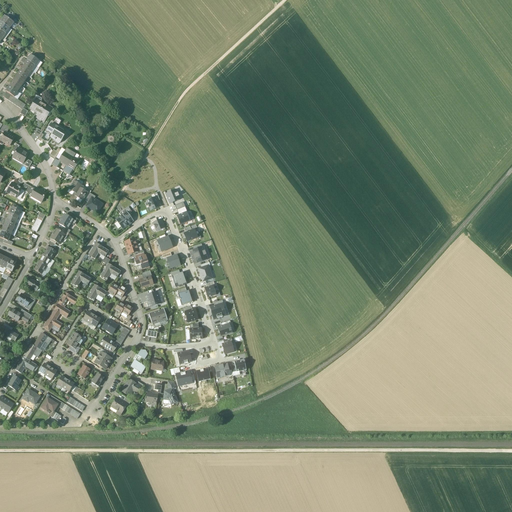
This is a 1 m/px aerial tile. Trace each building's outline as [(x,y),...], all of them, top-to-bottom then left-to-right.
[(14,23),(4,16),(0,22),(9,29),(14,23)] [(9,29),(0,22),(0,30),(5,34),(9,29)] [(39,61),(30,55),(27,61),(35,66),(39,61)] [(35,66),(27,61),(23,66),(32,72),(35,66)] [(32,72),(23,66),(20,71),(28,77),(32,72)] [(28,77),(20,71),(16,76),(25,82),(28,77)] [(25,82),(16,76),(13,81),(21,87),(25,82)] [(21,87),(13,81),(9,87),(18,92),(21,87)] [(18,92),(9,87),(6,92),(11,95),(13,97),(14,98),(18,92)] [(43,105),(36,100),(31,109),(38,113),(43,105)] [(51,109),(43,105),(38,113),(35,118),(43,123),(51,109)] [(28,112),(23,109),(22,110),(20,113),(25,117),(28,112)] [(10,128),(4,124),(0,130),(4,133),(4,132),(6,133),(10,128)] [(62,129),(55,125),(54,126),(50,124),(46,131),(53,135),(51,138),(54,141),(58,144),(60,141),(61,141),(64,136),(61,132),(62,131),(62,129)] [(42,132),(37,129),(34,134),(39,137),(41,134),(42,132)] [(6,133),(4,132),(4,133),(0,140),(10,146),(14,138),(6,133)] [(18,148),(15,153),(12,158),(18,161),(19,160),(23,163),(25,159),(28,154),(18,148)] [(66,165),(62,172),(68,175),(69,176),(70,176),(73,171),(79,162),(74,158),(76,154),(67,148),(64,153),(64,152),(59,161),(58,161),(61,162),(66,165)] [(59,153),(53,150),(49,157),(54,160),(55,159),(59,153)] [(32,163),(25,159),(23,163),(22,164),(29,168),(32,163)] [(59,161),(55,159),(54,160),(51,165),(57,168),(61,162),(58,161),(59,161)] [(77,183),(74,181),(69,190),(76,194),(81,186),(83,184),(78,181),(77,183)] [(22,189),(12,183),(6,193),(16,198),(21,189),(22,189)] [(31,187),(24,184),(22,189),(21,189),(28,193),(31,187)] [(81,186),(76,194),(75,196),(77,198),(76,200),(80,203),(87,192),(85,191),(87,189),(81,186)] [(49,198),(45,196),(46,194),(35,188),(35,189),(31,196),(31,197),(41,203),(38,208),(44,211),(49,202),(49,198)] [(168,201),(170,204),(179,200),(178,197),(179,197),(177,193),(177,194),(175,191),(166,195),(167,198),(168,198),(169,201),(168,201)] [(90,194),(85,201),(88,203),(92,198),(94,199),(95,197),(90,194)] [(94,199),(92,198),(88,203),(86,207),(97,213),(102,205),(94,199)] [(157,202),(155,198),(147,202),(151,211),(159,207),(157,202)] [(183,203),(175,206),(177,211),(185,207),(183,203)] [(21,211),(12,207),(9,213),(18,217),(21,211)] [(185,207),(177,211),(179,215),(186,212),(187,212),(185,207)] [(129,216),(125,211),(124,210),(119,214),(121,217),(127,225),(128,225),(129,226),(130,225),(130,224),(130,223),(133,222),(129,216)] [(177,216),(176,216),(178,221),(180,226),(190,221),(187,212),(186,212),(179,215),(177,216)] [(18,217),(9,213),(7,219),(16,223),(18,217)] [(70,218),(64,215),(63,217),(62,217),(60,221),(61,221),(59,224),(64,228),(67,230),(67,229),(71,224),(70,223),(72,220),(70,218)] [(127,225),(121,217),(116,220),(122,229),(127,225)] [(16,223),(7,219),(4,225),(13,229),(16,223)] [(161,220),(152,223),(156,232),(165,229),(161,220)] [(13,229),(4,225),(1,231),(11,235),(13,229)] [(61,233),(56,229),(50,239),(56,243),(59,245),(65,236),(65,235),(61,233)] [(184,235),(187,242),(197,238),(194,230),(184,235)] [(11,235),(1,231),(0,234),(0,237),(4,240),(8,241),(11,235)] [(157,242),(161,252),(172,248),(167,237),(157,242)] [(135,239),(130,241),(130,240),(129,240),(127,241),(127,242),(124,243),(126,249),(137,245),(135,239)] [(108,251),(96,243),(88,256),(92,259),(93,257),(95,259),(98,254),(105,258),(105,257),(108,251)] [(137,245),(126,249),(128,255),(134,253),(139,252),(137,245)] [(55,252),(48,247),(44,255),(51,259),(55,252)] [(203,247),(202,247),(194,250),(192,251),(194,255),(195,260),(195,259),(197,264),(208,260),(203,247)] [(51,259),(44,255),(39,263),(46,267),(51,259)] [(136,259),(134,260),(136,266),(140,265),(142,270),(149,267),(146,256),(144,256),(136,259)] [(170,269),(180,266),(177,256),(167,259),(170,269)] [(10,260),(4,257),(0,266),(6,269),(10,260)] [(10,260),(6,269),(12,272),(16,263),(10,260)] [(39,263),(34,271),(41,275),(43,271),(44,272),(47,268),(46,267),(39,263)] [(121,272),(108,264),(107,265),(100,277),(104,279),(105,278),(107,279),(110,274),(117,278),(121,272)] [(208,267),(201,269),(199,270),(203,282),(212,279),(208,267)] [(91,279),(78,271),(70,284),(75,287),(75,286),(77,287),(81,282),(87,286),(91,279)] [(175,288),(187,285),(183,273),(180,274),(171,277),(175,288)] [(146,279),(139,281),(142,288),(153,284),(150,278),(150,277),(146,279)] [(40,286),(31,280),(27,286),(39,294),(42,289),(39,288),(40,286)] [(119,288),(113,284),(108,293),(114,297),(116,294),(119,288)] [(107,293),(95,285),(87,298),(91,300),(92,299),(94,300),(97,295),(103,299),(107,293)] [(127,290),(120,286),(119,288),(116,294),(122,298),(123,296),(127,290)] [(216,295),(213,286),(206,288),(204,289),(207,298),(216,295)] [(178,294),(182,307),(193,303),(189,291),(187,292),(178,294)] [(148,295),(147,295),(146,296),(148,302),(159,298),(157,292),(148,295)] [(78,301),(65,293),(58,304),(64,308),(68,302),(74,306),(78,301)] [(30,298),(29,299),(21,295),(17,301),(25,306),(24,308),(29,311),(35,301),(35,302),(30,298)] [(159,298),(148,302),(150,308),(151,308),(152,307),(157,306),(161,304),(159,298)] [(125,307),(119,303),(114,310),(121,314),(122,312),(125,307)] [(64,308),(58,304),(50,317),(56,321),(61,313),(64,315),(63,317),(66,319),(70,312),(64,308)] [(215,307),(210,308),(213,316),(212,316),(214,320),(226,316),(223,309),(224,309),(222,304),(215,307)] [(133,309),(126,305),(125,307),(122,312),(128,316),(133,309)] [(192,310),(185,313),(188,323),(198,320),(197,316),(196,313),(195,309),(192,310)] [(12,310),(8,316),(17,322),(21,316),(19,314),(12,310)] [(163,310),(158,312),(155,313),(154,313),(149,315),(149,314),(149,315),(152,325),(167,320),(167,321),(167,320),(164,310),(163,310)] [(22,311),(19,314),(29,320),(31,316),(22,311)] [(94,316),(88,312),(83,320),(89,324),(94,316)] [(100,320),(94,316),(89,324),(95,328),(100,320)] [(56,321),(50,317),(43,329),(49,333),(53,326),(59,330),(62,325),(56,321)] [(116,326),(108,320),(103,328),(111,334),(116,326)] [(222,327),(217,328),(220,337),(232,333),(229,325),(222,327)] [(11,331),(3,326),(0,331),(0,340),(3,343),(7,336),(16,341),(19,336),(11,331)] [(189,330),(190,341),(202,340),(201,329),(199,329),(190,330),(189,330)] [(77,336),(76,335),(76,334),(74,333),(72,336),(73,337),(71,339),(81,345),(82,342),(82,341),(81,340),(82,338),(78,335),(77,336)] [(52,340),(42,334),(34,347),(40,350),(42,347),(46,350),(48,345),(49,345),(52,340)] [(115,344),(105,338),(103,341),(104,344),(102,347),(109,351),(112,353),(115,349),(116,349),(117,346),(117,345),(115,344)] [(81,345),(71,339),(69,342),(67,345),(68,346),(69,346),(70,347),(70,348),(74,350),(75,350),(76,348),(77,349),(79,348),(81,345)] [(224,345),(222,345),(225,355),(234,353),(231,343),(224,345)] [(34,347),(31,345),(29,348),(30,348),(28,350),(23,358),(29,361),(33,355),(38,358),(42,352),(40,350),(34,347)] [(85,350),(80,357),(84,360),(89,353),(85,350)] [(145,351),(141,351),(138,356),(141,358),(138,363),(134,361),(130,367),(134,369),(132,372),(137,375),(139,373),(141,374),(145,368),(143,367),(146,361),(144,360),(147,355),(145,351)] [(105,356),(101,353),(98,358),(108,365),(110,362),(112,360),(111,360),(112,360),(111,359),(105,356)] [(183,353),(177,354),(180,365),(191,363),(189,353),(183,354),(183,353)] [(23,358),(15,370),(21,374),(26,366),(32,369),(34,365),(29,361),(23,358)] [(108,365),(98,358),(94,364),(96,364),(96,365),(98,366),(105,370),(108,365)] [(244,360),(234,363),(235,366),(236,372),(236,373),(239,372),(239,373),(243,372),(243,371),(246,371),(244,360)] [(163,363),(153,361),(152,367),(151,370),(162,371),(162,370),(163,369),(163,367),(163,366),(163,363)] [(44,364),(39,372),(45,376),(50,368),(44,364)] [(215,368),(217,379),(230,376),(229,371),(227,365),(215,368)] [(90,370),(83,366),(78,375),(84,380),(87,375),(88,376),(89,374),(88,373),(90,370)] [(57,372),(50,368),(45,376),(52,380),(57,372)] [(208,369),(196,371),(198,383),(210,380),(208,369)] [(178,387),(192,384),(190,377),(189,373),(180,375),(176,376),(178,387)] [(97,374),(91,383),(98,388),(104,378),(97,374)] [(15,391),(21,381),(14,377),(10,382),(8,387),(15,391)] [(67,381),(61,377),(56,385),(63,389),(67,381)] [(134,383),(128,380),(121,392),(129,397),(133,390),(137,393),(140,388),(140,387),(134,383)] [(74,385),(67,381),(63,389),(69,393),(70,391),(74,386),(74,385)] [(174,383),(168,382),(167,387),(168,391),(173,389),(176,388),(174,383)] [(164,404),(171,405),(177,403),(173,389),(168,391),(164,392),(163,403),(164,404)] [(35,406),(40,397),(28,390),(24,398),(24,399),(24,400),(28,403),(29,402),(35,406)] [(157,396),(152,395),(152,393),(148,393),(146,402),(149,402),(151,405),(156,406),(157,396)] [(123,402),(116,398),(115,401),(114,401),(113,403),(113,404),(111,407),(122,414),(127,406),(127,405),(123,402)] [(131,402),(125,398),(123,402),(127,405),(127,406),(128,406),(131,402)] [(58,405),(47,399),(41,408),(46,411),(47,409),(53,412),(58,405)] [(14,405),(7,401),(2,410),(8,414),(14,405)]
